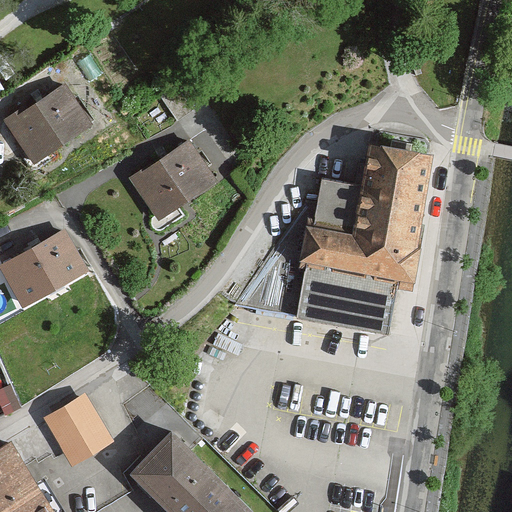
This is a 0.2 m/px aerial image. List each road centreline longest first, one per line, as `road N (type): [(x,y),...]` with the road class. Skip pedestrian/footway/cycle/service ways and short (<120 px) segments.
road 1 (residential): [(0,431),(131,350),(199,294),(301,150),(335,126),(374,113),(414,115),(469,144)]
road 2 (residential): [(469,144),(413,511)]
road 3 (residential): [(497,0),(469,144)]
